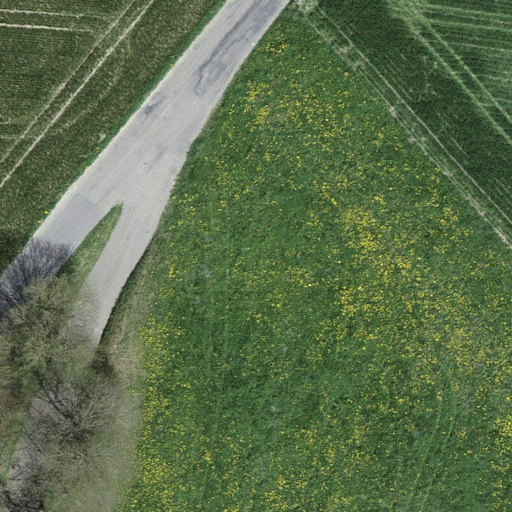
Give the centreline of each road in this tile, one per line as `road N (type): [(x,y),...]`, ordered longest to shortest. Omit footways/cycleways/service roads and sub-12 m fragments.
road 1 (unclassified): [(166,115),(147,200),(71,351),(12,511)]
road 2 (unclassified): [(166,115),(0,316)]
road 3 (unclassified): [(257,0),(166,115)]
